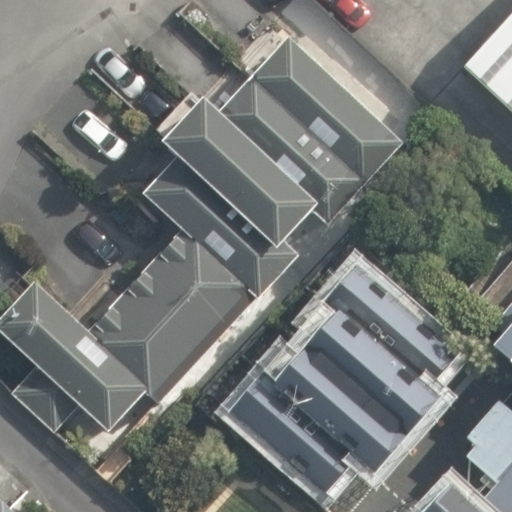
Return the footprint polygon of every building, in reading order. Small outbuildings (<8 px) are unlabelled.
[(430,135),(292,9),(251,54),(269,70),(223,120),(203,102),(159,151),(175,165),(150,192),(191,229),(101,328),(43,275),(0,322),(0,324),(128,441),(170,396),(185,410),(321,261),(308,249),(338,217),(347,226),(430,135)] [(511,16),(459,73),(511,121),(511,16)] [(353,281),(233,418),(331,504),(339,495),(345,500),(356,488),(372,501),(407,461),(417,471),(450,434),(433,419),(445,405),(440,400),(461,376),(353,281)] [(511,511),(511,317),(475,359),(511,392),(511,413),(510,412),(503,411),(496,411),(489,412),(483,415),(478,420),(473,425),(471,431),(469,438),(469,445),(471,452),(474,458),(462,471),(498,504),(490,511),(469,511),(451,495),(436,511),(511,511)] [(0,488),(11,476),(0,466),(0,488)] [(303,511),(252,466),(233,487),(260,511),(303,511)] [(72,511),(31,477),(0,511),(72,511)]
